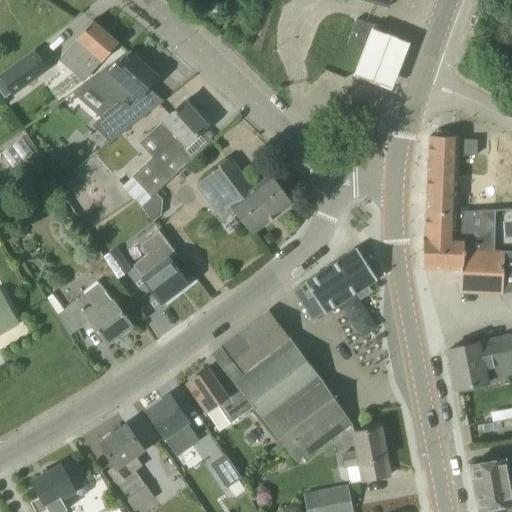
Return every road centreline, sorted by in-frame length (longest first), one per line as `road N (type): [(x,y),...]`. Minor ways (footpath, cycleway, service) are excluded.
road 1 (unclassified): [(0,462),(63,429),(294,266),(320,235),(337,188)]
road 2 (secondary): [(446,511),(397,246),(395,188)]
road 3 (unclassified): [(337,188),(136,0)]
